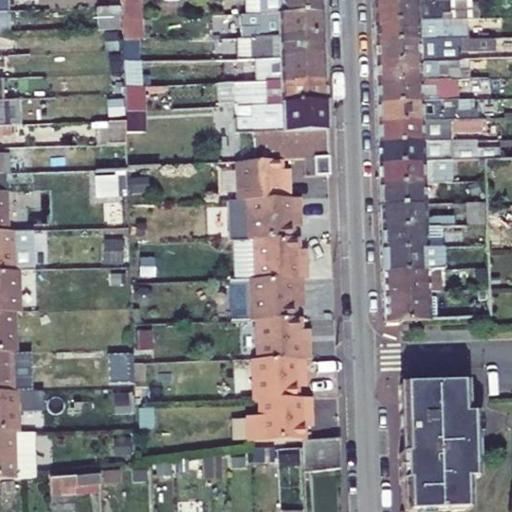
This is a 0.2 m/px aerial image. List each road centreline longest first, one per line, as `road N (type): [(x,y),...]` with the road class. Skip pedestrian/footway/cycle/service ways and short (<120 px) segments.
road 1 (residential): [(361,356),(348,0)]
road 2 (residential): [(369,511),(361,356)]
road 3 (residential): [(511,350),(361,356)]
